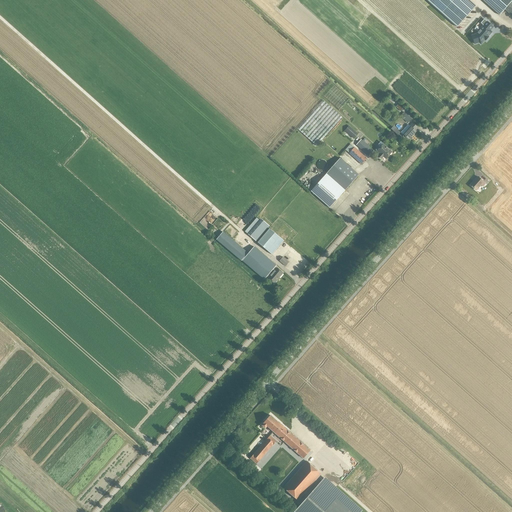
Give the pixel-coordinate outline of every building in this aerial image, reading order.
[(426,0),(456,26),(475,5),(469,0),(426,0)] [(511,0),(482,0),(500,16),(505,10),(511,15),(511,0)] [(473,36),(472,36),(475,44),(479,42),(481,44),(485,40),(488,37),(487,36),(491,32),(490,31),(493,27),(484,19),(481,23),(484,26),(476,34),(473,36)] [(339,110),(349,99),(334,86),(324,97),(339,110)] [(317,146),(342,117),(323,100),(297,129),(317,146)] [(399,103),(396,107),(401,111),(404,107),(399,103)] [(414,130),(417,127),(412,123),(410,126),(411,127),(404,135),(409,139),(416,131),(414,130)] [(354,139),(358,134),(349,126),(345,131),(354,139)] [(394,126),(391,128),(397,134),(400,132),(394,126)] [(369,156),(374,151),(361,139),(356,145),(369,156)] [(361,164),(367,158),(354,147),(350,144),(345,149),(349,153),(361,164)] [(379,154),(378,156),(381,159),(383,156),(386,159),(392,152),(383,144),(377,151),(379,154)] [(340,158),(327,173),(311,191),(329,207),(358,175),(340,158)] [(483,187),(485,184),(477,177),(470,185),(476,191),(481,185),(483,187)] [(260,221),(257,218),(245,231),(248,234),(260,221)] [(271,254),(283,241),(270,229),(258,242),(271,254)] [(241,261),(247,253),(223,232),(217,239),(241,261)] [(243,260),(264,279),(267,276),(269,277),(268,278),(274,283),(283,273),(277,268),(275,267),(276,265),(255,247),(243,260)] [(289,262),(283,257),(279,261),(286,266),(289,262)] [(303,458),(310,451),(270,416),(262,426),(265,428),(267,426),(303,458)] [(256,464),(276,441),(270,436),(250,458),(256,464)] [(298,500),(321,474),(306,461),(284,488),(298,500)] [(301,504),(293,511),(361,511),(362,510),(336,487),(325,477),(301,504)]
